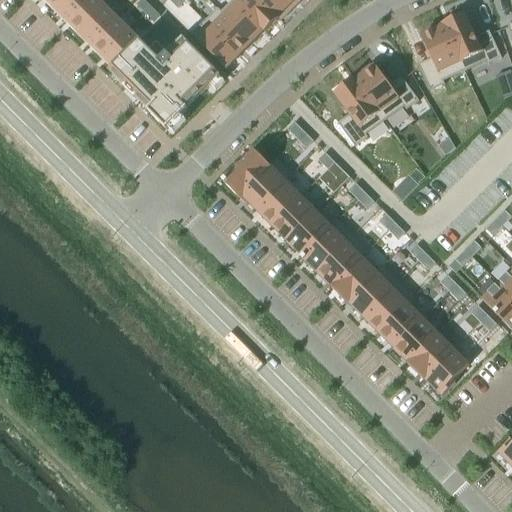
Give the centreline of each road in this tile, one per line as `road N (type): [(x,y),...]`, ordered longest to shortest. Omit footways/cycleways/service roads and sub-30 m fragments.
road 1 (secondary): [(421,511),(133,224)]
road 2 (secondary): [(124,234),(402,511)]
road 3 (residential): [(167,192),(430,459)]
road 4 (residential): [(399,0),(271,87),(167,192)]
road 5 (residential): [(0,20),(167,192)]
road 6 (secondary): [(133,224),(0,90)]
road 7 (secondary): [(0,109),(124,234)]
road 8 (track): [(0,404),(107,511)]
